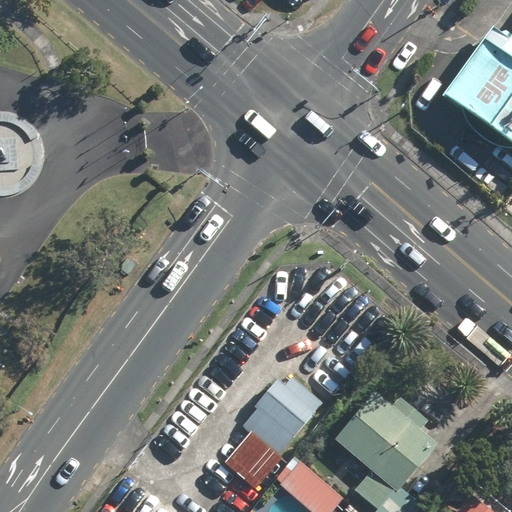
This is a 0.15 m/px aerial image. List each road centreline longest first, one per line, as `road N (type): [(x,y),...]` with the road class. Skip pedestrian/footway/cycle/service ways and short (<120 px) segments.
road 1 (secondary): [(293,124),(12,511)]
road 2 (primary): [(293,124),(511,308)]
road 3 (primary): [(152,0),(293,124)]
road 4 (tertiary): [(293,124),(387,0)]
